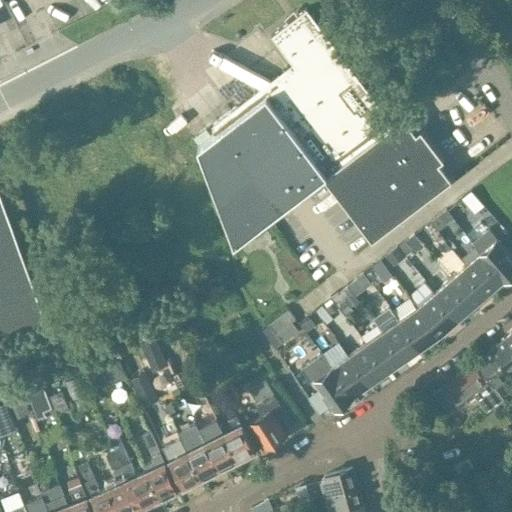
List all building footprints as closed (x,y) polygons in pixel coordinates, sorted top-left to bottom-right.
[(323,175),(393,122),(306,7),(271,33),(297,68),(295,70),(287,67),(281,81),(272,78),(266,93),(258,89),(252,104),(244,109),(236,106),(213,123),(214,132),(197,145),(234,243),(323,175)] [(347,207),(432,142),(420,127),(416,131),(403,114),(393,122),(323,175),(347,207)] [(372,239),(451,178),(438,161),(443,157),(432,142),(347,207),(372,239)] [(471,190),(461,198),(474,213),(484,205),(471,190)] [(0,338),(47,321),(19,244),(0,192),(0,338)] [(446,208),(440,212),(448,222),(454,218),(446,208)] [(503,278),(511,270),(511,255),(496,237),(480,251),(503,278)] [(405,240),(398,246),(406,255),(413,249),(405,240)] [(398,245),(385,254),(393,264),(406,255),(398,246),(398,245)] [(503,278),(480,251),(465,264),(488,291),(503,278)] [(472,305),(488,291),(465,264),(449,278),(472,305)] [(375,268),(365,275),(373,285),(383,278),(375,268)] [(363,274),(349,284),(356,293),(370,283),(363,274)] [(457,318),(472,305),(449,278),(434,291),(457,318)] [(338,290),(330,296),(331,297),(340,309),(348,303),(351,307),(359,300),(347,285),(339,291),(338,290)] [(439,334),(457,318),(434,291),(417,306),(439,334)] [(333,301),(326,306),(331,313),(338,307),(333,301)] [(321,304),(315,309),(327,323),(333,319),(321,304)] [(419,348),(439,334),(417,306),(399,319),(419,348)] [(283,342),(294,334),(287,325),(295,319),(288,309),(268,323),(269,324),(283,342)] [(310,318),(301,325),(306,331),(315,325),(310,318)] [(402,359),(419,348),(399,319),(382,330),(402,359)] [(269,324),(262,329),(275,348),(283,342),(269,324)] [(385,371),(402,359),(382,330),(365,342),(385,371)] [(172,331),(156,339),(164,354),(180,346),(172,331)] [(155,337),(140,343),(152,371),(167,364),(155,337)] [(511,346),(504,337),(490,348),(508,370),(511,367),(511,346)] [(368,383),(385,371),(365,342),(348,354),(368,383)] [(97,347),(92,349),(101,369),(106,366),(97,347)] [(479,357),(476,359),(494,382),(504,395),(511,388),(511,376),(507,371),(508,370),(490,348),(479,357)] [(352,394),(368,383),(348,354),(331,365),(352,394)] [(471,362),(433,392),(443,405),(451,398),(459,408),(475,395),(487,410),(502,398),(494,388),(492,389),(489,384),(483,378),(471,362)] [(334,406),(352,394),(331,365),(314,377),(334,406)] [(155,395),(150,383),(145,372),(131,378),(141,401),(155,395)] [(77,375),(64,381),(72,399),(85,394),(77,375)] [(293,424),(264,379),(248,389),(257,403),(255,404),(261,413),(249,420),(266,448),(286,435),(283,430),(293,424)] [(19,387),(4,393),(7,401),(23,395),(19,387)] [(52,408),(43,389),(28,395),(38,418),(45,415),(44,411),(52,408)] [(68,409),(61,391),(49,396),(56,414),(68,409)] [(256,450),(237,413),(232,404),(224,409),(228,418),(233,428),(224,432),(238,459),(239,459),(241,460),(249,456),(250,453),(256,450)] [(205,418),(197,423),(201,431),(219,468),(223,466),(224,466),(227,467),(235,463),(236,460),(238,459),(224,432),(214,437),(205,418)] [(511,430),(510,428),(497,438),(505,448),(511,442),(511,430)] [(141,434),(151,456),(159,452),(155,443),(150,431),(141,434)] [(201,431),(182,440),(187,451),(188,450),(201,477),(203,477),(206,478),(213,474),(214,471),(215,470),(219,468),(201,431)] [(159,497),(147,469),(136,474),(119,436),(112,439),(117,450),(123,464),(141,506),(146,504),(149,505),(156,501),(157,498),(159,497)] [(201,477),(188,450),(187,451),(179,454),(174,445),(164,450),(183,487),(188,484),(191,485),(199,481),(200,478),(201,477)] [(117,450),(107,454),(113,469),(115,468),(123,464),(117,450)] [(160,451),(159,452),(151,456),(155,465),(147,469),(159,497),(160,497),(163,498),(171,494),(172,492),(177,489),(160,451)] [(121,511),(110,486),(101,490),(97,480),(96,481),(88,461),(78,465),(98,511),(121,511)] [(141,506),(123,464),(115,468),(121,481),(114,484),(110,486),(121,511),(132,511),(134,511),(135,508),(141,506)] [(325,495),(357,486),(352,467),(324,475),(320,479),(307,483),(311,499),(325,495)] [(93,511),(79,476),(70,480),(64,482),(72,502),(68,504),(71,511),(93,511)] [(60,484),(41,491),(45,502),(49,511),(71,511),(68,504),(60,484)] [(329,511),(334,511),(363,503),(357,486),(325,495),(329,511)] [(18,511),(13,499),(2,503),(5,511),(18,511)] [(49,511),(45,502),(37,505),(39,511),(49,511)] [(365,511),(363,503),(334,511),(365,511)]
